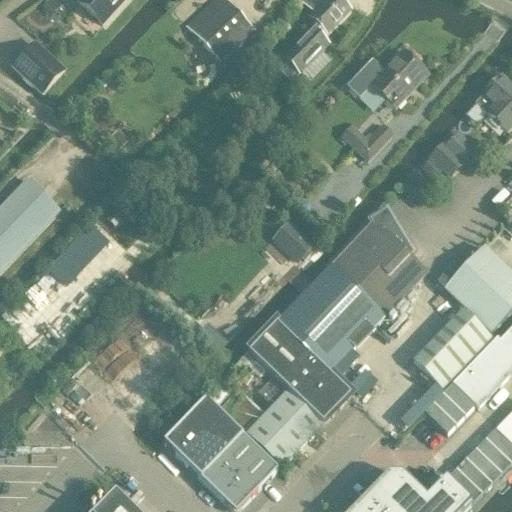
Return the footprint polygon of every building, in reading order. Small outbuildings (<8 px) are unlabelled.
[(84,0),(78,6),(102,29),(128,0),(84,0)] [(220,64),(255,33),(247,24),(225,0),(219,1),(188,29),(213,55),(220,64)] [(285,63),(276,72),(291,86),(299,78),(300,78),(323,54),(316,48),(326,38),(327,39),(350,14),(334,0),(310,0),(304,8),(312,16),(308,21),(317,29),(284,63),(285,63)] [(13,72),(42,99),(64,76),(34,48),(13,72)] [(394,112),(411,95),(407,92),(423,75),(403,55),(370,89),(394,112)] [(511,89),(510,92),(503,85),(500,82),(476,107),(476,108),(478,110),(492,123),(501,131),(506,136),(511,129),(511,89)] [(367,164),(391,139),(381,129),(367,145),(351,130),(341,140),(367,164)] [(117,135),(107,144),(118,155),(128,145),(117,135)] [(474,156),(455,140),(444,152),(441,149),(430,162),(421,172),(433,184),(442,173),(451,181),(474,156)] [(0,277),(60,215),(27,184),(0,212),(0,277)] [(279,326),(328,380),(426,278),(408,261),(412,258),(413,257),(386,213),(369,223),(372,228),(279,326)] [(289,231),(274,247),(294,266),(297,269),(314,251),(311,248),(291,229),(289,231)] [(444,295),(491,339),(511,317),(511,278),(484,252),(444,295)] [(442,396),(492,345),(462,316),(413,367),(442,396)] [(351,401),(328,380),(279,326),(275,323),(245,355),(287,394),(324,429),(351,401)] [(511,336),(510,334),(499,345),(496,342),(496,343),(511,358),(511,336)] [(485,354),(511,379),(511,377),(511,358),(496,343),(493,346),(485,354)] [(485,354),(474,366),(499,391),(511,379),(485,354)] [(488,402),(499,391),(474,366),(463,378),(488,402)] [(451,389),(474,411),(477,414),(488,402),(463,378),(451,389)] [(465,421),(474,411),(451,389),(442,399),(465,421)] [(282,474),(324,429),(287,394),(244,439),(282,474)] [(238,396),(220,415),(243,437),(261,418),(238,396)] [(433,408),(456,430),(465,421),(442,399),(433,408)] [(200,484),(242,441),(206,406),(164,449),(200,484)] [(456,430),(433,408),(424,418),(446,440),(456,430)] [(511,451),(495,435),(485,444),(511,470),(511,468),(511,451)] [(241,511),(277,475),(242,441),(200,484),(228,511),(241,511)] [(511,470),(485,444),(475,454),(501,480),(511,470)] [(501,480),(475,454),(465,465),(491,490),(501,480)] [(465,465),(455,475),(481,500),(491,490),(465,465)] [(481,500),(455,475),(445,485),(471,510),(481,500)] [(469,511),(471,510),(447,487),(445,485),(426,505),(401,481),(398,484),(391,484),(387,481),(356,511),(469,511)] [(101,511),(126,511),(114,500),(101,511)]
